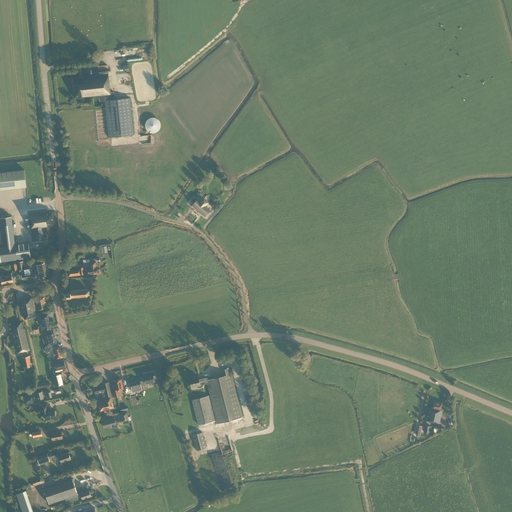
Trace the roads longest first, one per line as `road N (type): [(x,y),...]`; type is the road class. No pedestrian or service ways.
road 1 (tertiary): [(77,371),(234,337),(284,336),(397,366),(511,414)]
road 2 (secondary): [(53,282),(62,238),(37,0)]
road 3 (secondary): [(119,511),(77,371)]
